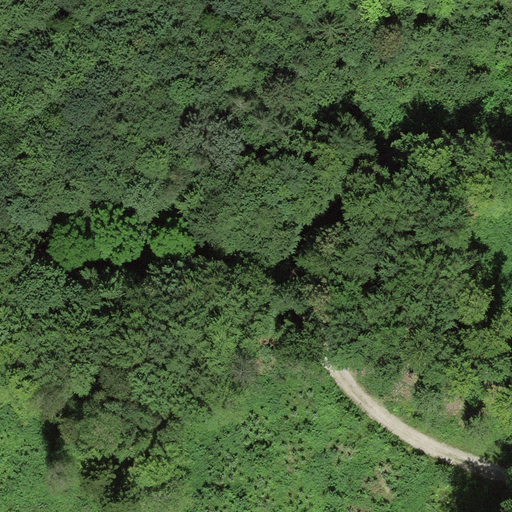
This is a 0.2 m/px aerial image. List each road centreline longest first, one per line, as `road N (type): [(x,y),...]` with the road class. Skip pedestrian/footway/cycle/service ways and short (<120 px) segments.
road 1 (track): [(511,474),(421,444),(361,401),(336,373),(311,320),(305,277),(337,193),(383,153),(443,140),(511,153)]
road 2 (track): [(0,239),(53,268),(305,277)]
